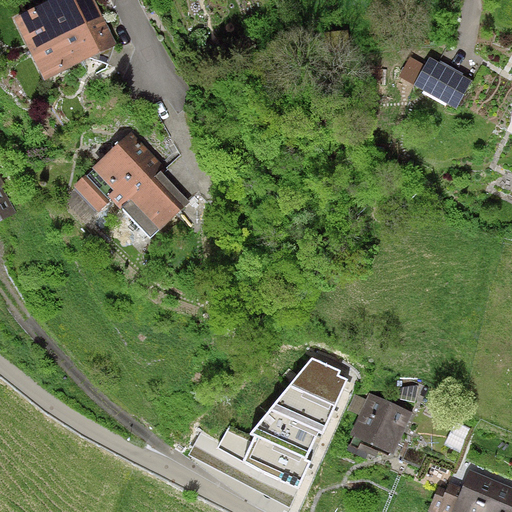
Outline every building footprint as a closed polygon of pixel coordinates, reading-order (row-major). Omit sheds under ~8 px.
[(53,0),(11,22),(27,53),(100,16),(91,0),(53,0)] [(27,53),(43,85),(89,61),(108,68),(115,46),(100,16),(27,53)] [(471,82),(427,60),(411,90),(456,112),(471,82)] [(131,136),(74,190),(98,215),(111,203),(150,243),(190,205),(160,175),(165,170),(131,136)] [(0,178),(0,224),(16,215),(1,190),(5,187),(0,178)] [(496,184),(496,187),(496,190),(497,193),(499,195),(502,197),(505,197),(508,197),(511,195),(511,194),(511,181),(509,179),(506,178),(503,178),(500,179),(498,181),(496,184)] [(412,415),(368,394),(347,438),(391,459),(412,415)] [(446,493),(438,489),(428,511),(511,511),(511,487),(469,469),(460,490),(449,485),(446,493)]
